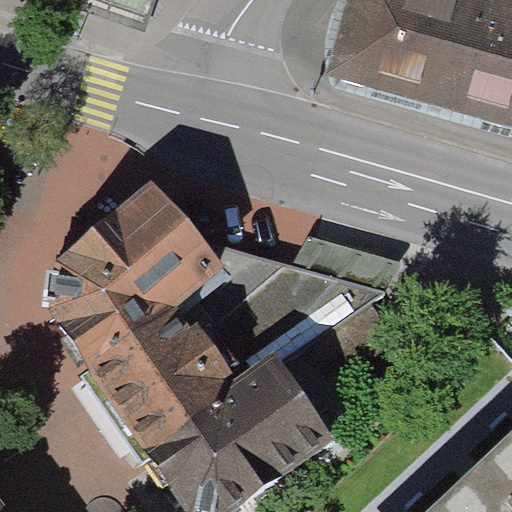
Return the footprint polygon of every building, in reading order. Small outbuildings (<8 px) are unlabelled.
[(108,0),(151,14),(155,0),(108,0)] [(511,0),(353,0),(327,87),(379,101),(511,138),(511,0)] [(93,369),(221,267),(154,180),(60,260),(50,309),(93,369)] [(221,267),(93,369),(83,376),(144,462),(153,456),(287,364),(389,290),(400,264),(307,238),(295,265),(227,245),(221,267)] [(287,364),(153,456),(184,511),(237,511),(340,441),(287,364)] [(511,511),(511,440),(434,511),(511,511)] [(11,511),(0,496),(0,511),(11,511)]
